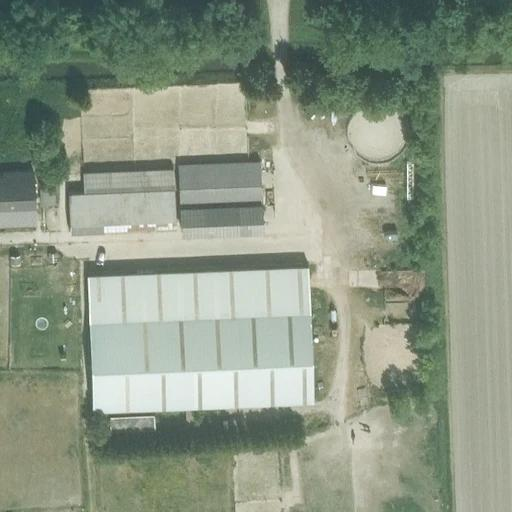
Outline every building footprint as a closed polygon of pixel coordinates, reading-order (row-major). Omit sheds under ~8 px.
[(262,233),(260,163),(180,166),(182,236),(262,233)] [(174,167),(83,171),(84,192),(69,193),(71,232),(176,228),(174,167)] [(0,206),(34,206),(33,170),(13,171),(13,176),(0,175),(0,206)] [(56,204),(56,184),(40,184),(40,204),(56,204)] [(313,399),(310,310),(307,265),(86,274),(92,408),(313,399)]
